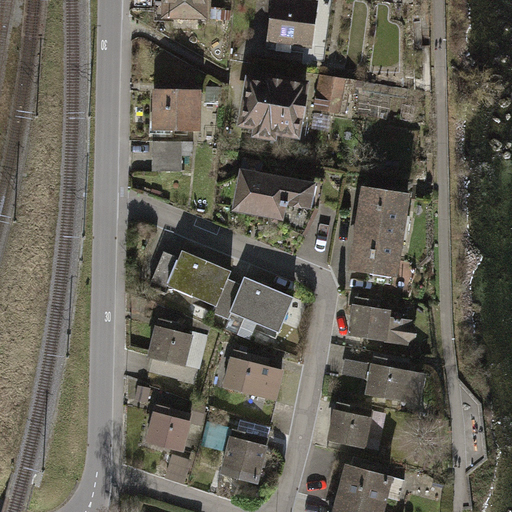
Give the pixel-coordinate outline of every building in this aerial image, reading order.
[(212,0),(164,0),(164,19),(212,20),(212,0)] [(330,4),(302,0),(281,0),(275,42),(323,50),(330,4)] [(357,82),(323,77),(322,83),(317,112),(351,117),(357,82)] [(319,90),(259,80),(250,134),(261,136),(260,140),(280,144),(281,140),(310,144),(319,90)] [(207,93),(156,93),(157,134),(207,133),(207,93)] [(186,145),(155,145),(156,174),(186,173),(186,145)] [(318,183),(246,172),(239,216),(310,228),(318,183)] [(421,195),(370,188),(357,276),(408,284),(421,195)] [(238,274),(187,255),(174,291),(225,309),(238,274)] [(301,302),(252,281),(237,316),(287,337),(301,302)] [(389,301),(362,297),(356,339),(395,344),(401,309),(388,308),(389,301)] [(201,329),(163,321),(154,361),(192,369),(201,329)] [(289,366),(238,351),(227,388),(278,403),(289,366)] [(432,365),(382,354),(379,366),(353,360),(350,374),(379,380),(376,395),(423,405),(432,365)] [(390,414),(339,403),(330,441),(381,453),(390,414)] [(199,417),(159,408),(151,445),(191,453),(199,417)] [(272,428),(274,420),(240,411),(238,420),(272,428)] [(273,446),(234,438),(225,476),(265,485),(273,446)] [(195,465),(175,458),(168,478),(189,485),(195,465)] [(392,511),(401,482),(350,468),(337,511),(392,511)]
